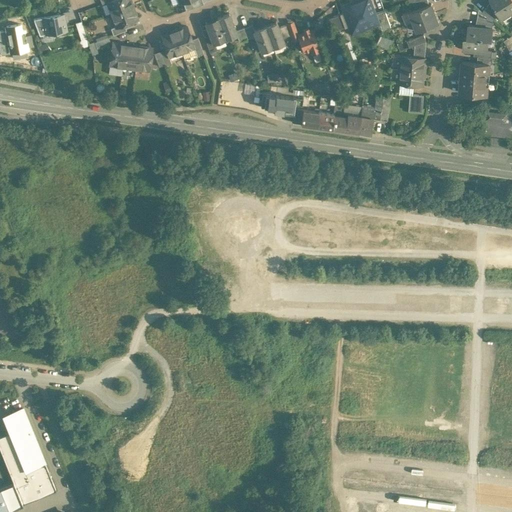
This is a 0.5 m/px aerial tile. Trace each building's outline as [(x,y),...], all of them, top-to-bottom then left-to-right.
[(109,0),(107,1),(112,13),(133,6),(130,0),(109,0)] [(202,0),(193,0),(189,2),(188,0),(183,2),(186,9),(203,3),(202,0)] [(371,0),(355,0),(341,5),(351,33),(379,22),(376,12),(371,0)] [(428,0),(417,0),(416,1),(415,0),(410,2),(412,10),(429,3),(428,0)] [(511,12),(503,0),(490,0),(491,1),(500,14),(502,17),(511,12)] [(511,0),(503,0),(511,12),(511,10),(511,0)] [(500,14),(491,1),(482,11),(493,19),(500,14)] [(412,10),(410,11),(414,21),(435,13),(431,3),(429,3),(412,10)] [(133,6),(112,13),(116,26),(124,23),(137,18),(133,6)] [(493,19),(482,11),(479,8),(476,25),(493,27),(493,19)] [(385,9),(376,12),(379,22),(380,22),(382,29),(391,26),(385,9)] [(63,13),(43,17),(46,33),(52,32),(53,34),(60,33),(60,30),(66,29),(63,13)] [(229,13),(217,17),(225,38),(236,34),(237,34),(235,30),(229,13)] [(435,13),(414,21),(417,30),(439,23),(435,13)] [(339,14),(328,18),(333,31),(344,27),(339,14)] [(225,38),(217,17),(205,21),(210,34),(213,43),(214,43),(225,38)] [(81,20),(75,22),(82,45),(88,43),(81,20)] [(293,20),(286,23),(287,23),(290,33),(297,31),(293,20)] [(276,21),(265,25),(273,47),(284,43),(282,38),(278,27),(276,21)] [(2,53),(30,49),(27,30),(25,30),(24,22),(4,25),(5,30),(0,30),(0,43),(2,53)] [(124,23),(116,26),(111,27),(113,34),(126,29),(124,23)] [(287,23),(278,27),(282,38),(291,35),(290,33),(287,23)] [(252,24),(243,27),(247,38),(256,35),(253,30),(254,29),(252,24)] [(186,25),(174,30),(182,51),(194,47),(191,39),(186,25)] [(273,47),(265,25),(254,29),(253,30),(256,35),(261,51),(273,47)] [(476,25),(469,25),(468,36),(488,38),(492,39),(493,27),(476,25)] [(243,27),(235,30),(237,34),(236,34),(239,41),(247,38),(243,27)] [(312,28),(309,30),(308,27),(303,28),(304,31),(298,34),(297,34),(299,38),(300,43),(300,44),(301,46),(302,47),(303,51),(310,49),(311,53),(320,50),(312,28)] [(174,30),(161,35),(166,48),(169,56),(182,51),(174,30)] [(297,31),(290,33),(291,35),(293,40),(299,38),(297,34),(298,34),(297,31)] [(394,38),(382,33),(377,44),(390,49),(394,38)] [(424,33),(407,39),(409,46),(415,44),(426,40),(424,33)] [(213,43),(210,34),(204,36),(210,52),(216,49),(214,43),(213,43)] [(108,36),(94,41),(97,48),(111,43),(108,36)] [(468,36),(464,36),(466,39),(464,41),(463,48),(474,49),(487,50),(488,38),(468,36)] [(197,37),(191,39),(194,47),(197,55),(203,53),(197,37)] [(343,39),(351,63),(358,61),(349,37),(343,39)] [(426,40),(415,44),(414,50),(425,51),(426,40)] [(126,43),(112,41),(109,64),(122,66),(126,43)] [(139,45),(126,43),(122,66),(135,67),(139,45)] [(152,47),(139,45),(135,67),(149,69),(152,47)] [(182,51),(185,59),(197,55),(194,47),(182,51)] [(166,48),(160,50),(165,66),(172,63),(169,56),(166,48)] [(165,64),(160,50),(154,53),(159,66),(165,64)] [(320,50),(311,53),(313,59),(322,55),(320,50)] [(39,51),(32,54),(33,58),(27,60),(30,70),(44,66),(39,51)] [(414,56),(402,55),(401,68),(424,70),(425,57),(414,56)] [(492,57),(478,55),(478,56),(477,62),(489,63),(492,63),(493,57),(492,57)] [(461,76),(488,78),(489,63),(477,62),(462,61),(461,76)] [(109,64),(108,71),(121,73),(122,66),(109,64)] [(424,70),(401,68),(400,82),(401,82),(400,92),(410,93),(413,93),(414,83),(423,84),(424,70)] [(488,78),(461,76),(460,91),(475,93),(487,94),(487,93),(488,78)] [(413,93),(410,93),(409,110),(423,111),(424,94),(413,93)] [(487,94),(475,93),(474,104),(489,104),(489,93),(487,93),(487,94)] [(376,106),(374,117),(387,119),(391,96),(378,94),(376,106)] [(303,96),(280,96),(280,103),(280,107),(294,108),(302,109),(302,105),(297,105),(297,104),(302,104),(303,96)] [(344,96),(335,96),(334,105),(344,105),(344,96)] [(362,106),(344,104),(344,105),(343,115),(334,114),(332,127),(358,131),(361,115),(362,106)] [(361,115),(374,117),(376,106),(362,104),(362,106),(361,115)] [(344,105),(334,105),(333,113),(334,114),(343,115),(344,105)] [(302,109),(294,108),(292,122),(316,125),(319,109),(319,108),(315,108),(315,110),(303,109),(302,109)] [(333,113),(321,111),(322,109),(319,109),(316,125),(332,127),(334,114),(333,113)] [(374,117),(361,115),(358,131),(373,133),(375,118),(374,118),(374,117)] [(23,409),(23,407),(4,415),(10,431),(0,435),(0,448),(22,503),(56,490),(23,409)] [(0,511),(9,509),(0,486),(0,511)]
